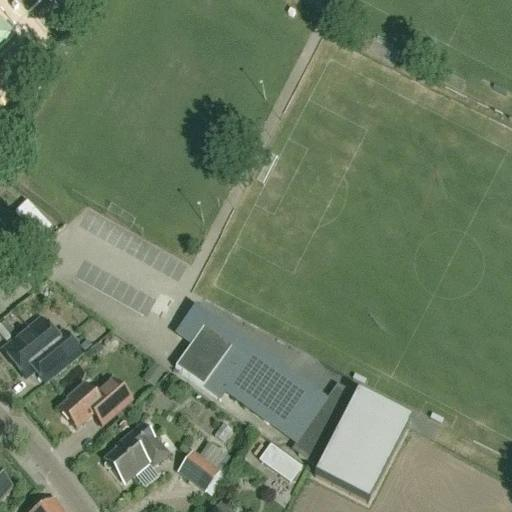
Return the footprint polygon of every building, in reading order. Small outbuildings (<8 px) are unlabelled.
[(0,33),(0,71),(4,76),(33,48),(20,34),(10,44),(0,33)] [(52,231),(34,212),(21,225),(28,232),(18,242),(29,253),(52,231)] [(177,337),(192,348),(175,372),(202,391),(219,403),(226,393),(322,462),(313,479),(367,507),(410,425),(356,397),(355,399),(336,389),(319,414),(246,362),(247,359),(233,349),(231,351),(215,340),(219,334),(192,315),(177,337)] [(38,322),(1,353),(24,381),(33,373),(43,386),(79,356),(60,334),(53,339),(38,322)] [(74,433),(90,420),(101,433),(131,407),(111,384),(93,400),(83,388),(65,403),(66,405),(57,413),(74,433)] [(124,490),(149,469),(151,471),(167,458),(153,442),(141,428),(114,451),(115,453),(103,464),(120,485),(124,490)] [(264,446),(253,463),(287,486),(298,469),(264,446)] [(190,457),(182,470),(176,478),(204,497),(204,496),(211,501),(224,481),(216,476),(227,461),(207,448),(197,462),(190,457)] [(0,504),(10,493),(0,483),(0,504)]
